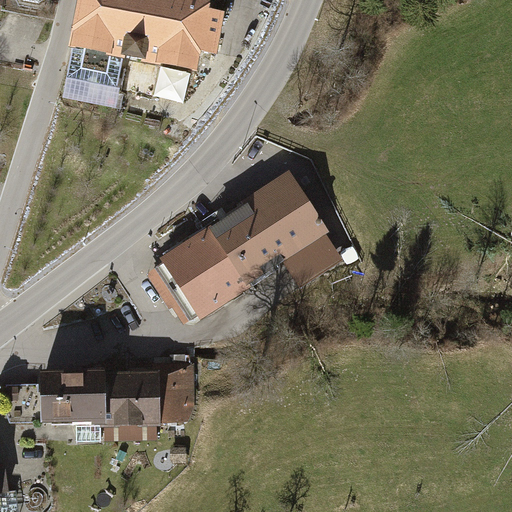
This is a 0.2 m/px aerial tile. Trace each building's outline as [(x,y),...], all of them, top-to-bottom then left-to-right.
[(203,0),(83,0),(68,84),(113,92),(119,59),(189,73),(193,53),(214,57),(222,14),(201,10),(203,0)] [(177,115),(188,86),(160,77),(150,106),(177,115)] [(164,256),(159,259),(162,263),(155,267),(155,268),(151,271),(146,274),(169,310),(172,308),(183,325),(189,321),(190,322),(197,317),(199,320),(250,287),(248,284),(282,262),(300,289),(343,261),(326,234),(329,232),(289,170),(244,199),(247,203),(175,249),(173,246),(162,253),(164,256)] [(145,373),(100,374),(101,423),(156,423),(156,418),(190,418),(189,382),(173,367),(145,367),(145,373)] [(100,374),(38,375),(39,387),(1,388),(12,425),(101,423),(100,374)] [(181,450),(162,450),(162,466),(181,465),(181,450)] [(0,511),(15,511),(13,494),(6,495),(3,470),(0,470),(0,511)]
